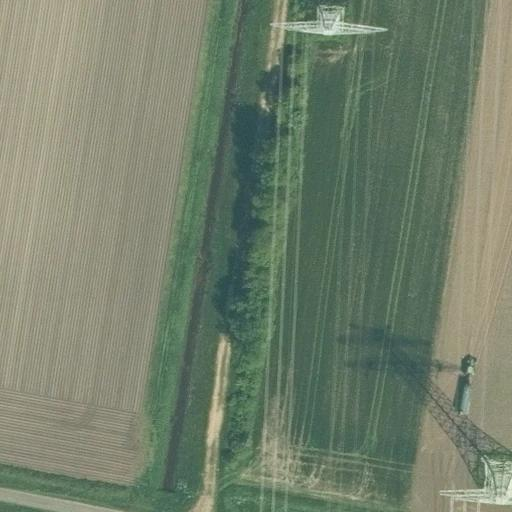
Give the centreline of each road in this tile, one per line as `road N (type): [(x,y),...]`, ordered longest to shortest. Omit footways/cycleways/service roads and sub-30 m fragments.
road 1 (track): [(287,0),(206,511)]
road 2 (unclassified): [(0,486),(133,511)]
